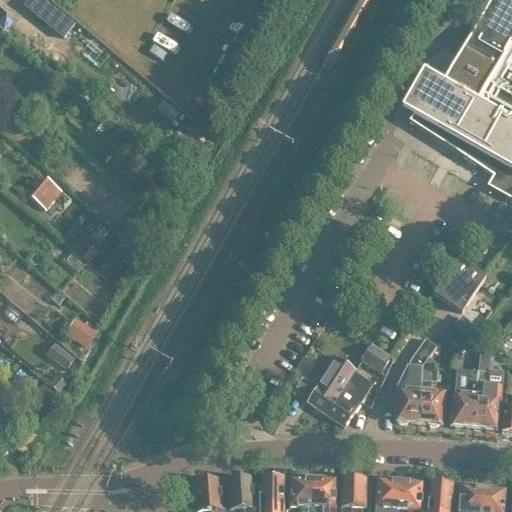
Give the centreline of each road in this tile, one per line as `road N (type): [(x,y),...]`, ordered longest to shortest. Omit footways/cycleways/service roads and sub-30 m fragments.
road 1 (residential): [(511,458),(378,446),(246,449),(144,481)]
road 2 (residential): [(144,481),(0,493)]
